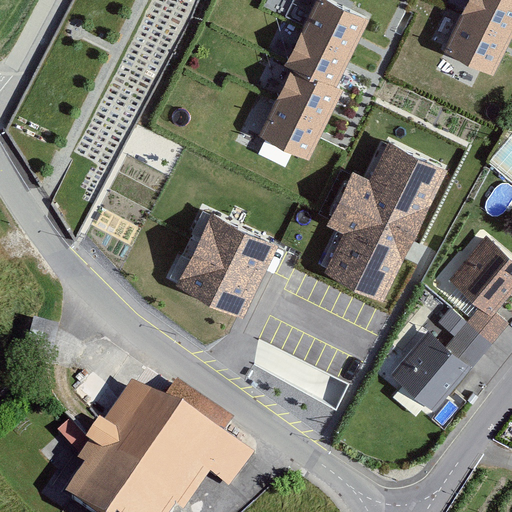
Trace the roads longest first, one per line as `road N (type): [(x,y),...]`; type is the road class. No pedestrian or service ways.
road 1 (tertiary): [(0,167),(106,318),(380,511)]
road 2 (residential): [(511,388),(415,511)]
